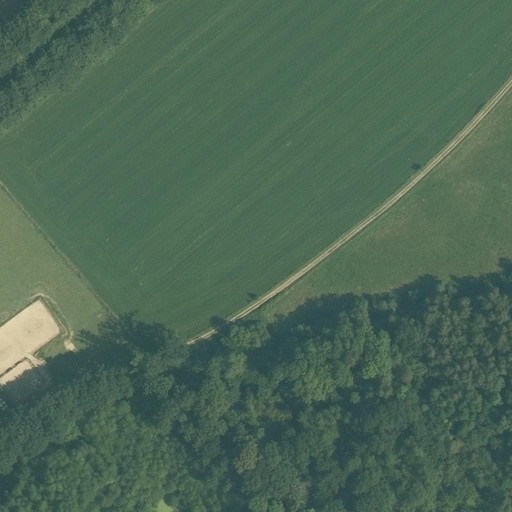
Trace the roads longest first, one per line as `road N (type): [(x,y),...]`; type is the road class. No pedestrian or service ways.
road 1 (track): [(153,358),(251,308),(378,213),(511,81)]
road 2 (track): [(0,433),(54,394),(153,358)]
road 3 (secondary): [(0,83),(100,0)]
